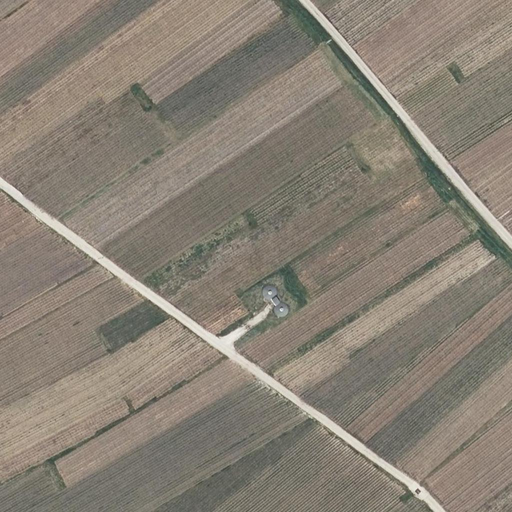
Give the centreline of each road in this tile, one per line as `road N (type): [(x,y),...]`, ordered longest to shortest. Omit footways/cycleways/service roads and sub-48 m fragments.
road 1 (track): [(0,178),(418,489)]
road 2 (track): [(511,242),(305,0)]
